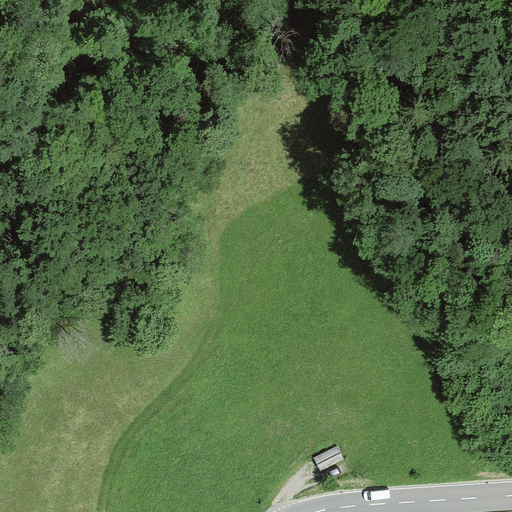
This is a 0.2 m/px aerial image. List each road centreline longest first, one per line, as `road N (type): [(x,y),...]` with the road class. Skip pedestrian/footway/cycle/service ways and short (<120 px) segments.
road 1 (primary): [(321,511),(511,496)]
road 2 (track): [(64,0),(41,122),(0,160)]
road 3 (track): [(103,511),(114,446),(191,367)]
